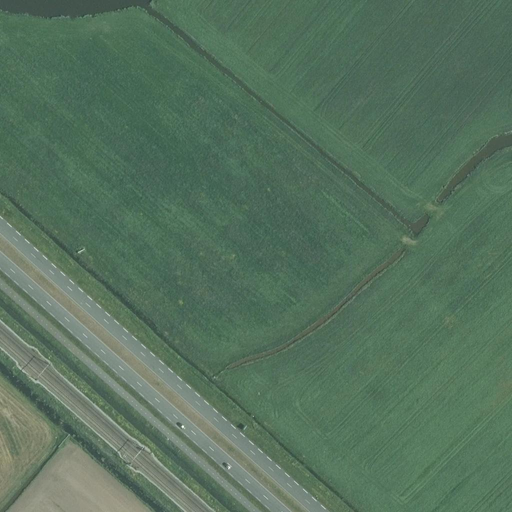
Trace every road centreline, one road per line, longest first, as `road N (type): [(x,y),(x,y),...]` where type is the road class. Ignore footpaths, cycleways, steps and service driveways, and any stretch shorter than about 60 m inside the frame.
road 1 (primary): [(318,511),(0,226)]
road 2 (primary): [(0,260),(280,511)]
